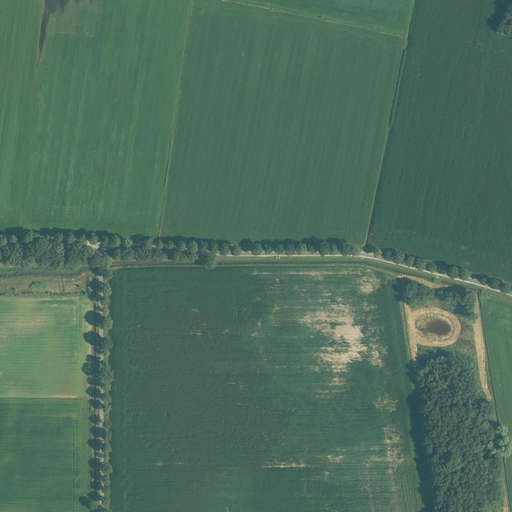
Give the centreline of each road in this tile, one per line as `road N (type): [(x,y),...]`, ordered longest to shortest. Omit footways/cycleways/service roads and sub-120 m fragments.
road 1 (unclassified): [(511,293),(360,253),(100,244)]
road 2 (unclassified): [(102,511),(100,244)]
